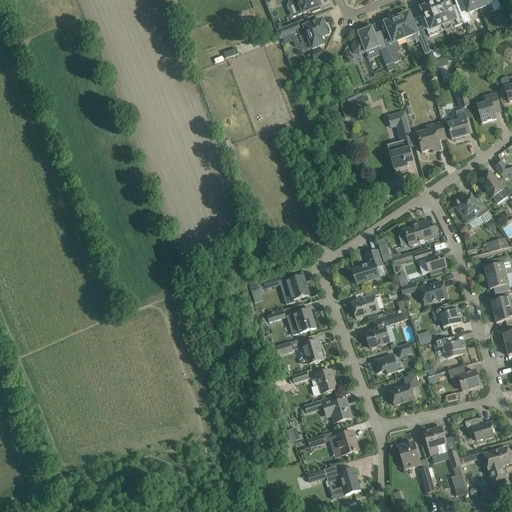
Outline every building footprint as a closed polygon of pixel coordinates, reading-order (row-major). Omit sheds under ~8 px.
[(287,0),(290,6),(294,4),(298,16),(302,14),(303,15),(311,11),(312,14),(320,10),(319,8),(321,7),(319,1),(318,0),(287,0)] [(447,0),(443,0),(434,4),(443,26),(452,22),(454,28),(464,24),(456,6),(451,8),(450,5),(450,4),(449,0),(448,1),(447,0)] [(459,0),(455,2),(456,6),(464,24),(464,25),(471,22),(468,14),(479,9),(475,0),(459,0)] [(475,0),(479,9),(491,5),(494,13),(501,10),(497,0),(475,0)] [(424,16),(418,19),(422,27),(422,28),(423,30),(427,28),(428,32),(430,37),(439,34),(436,29),(443,26),(434,4),(433,4),(432,3),(426,5),(427,7),(421,9),(424,16)] [(399,17),(397,19),(405,39),(413,35),(416,43),(419,41),(425,55),(431,52),(424,34),(423,30),(422,28),(416,30),(409,14),(406,15),(406,12),(398,15),(399,17)] [(502,29),(510,27),(506,12),(498,14),(502,29)] [(391,39),(385,42),(388,49),(394,64),(399,62),(401,61),(400,60),(398,55),(400,50),(397,42),(405,39),(397,19),(395,19),(394,17),(387,20),(388,22),(385,23),(391,39)] [(299,22),(277,31),(281,40),(292,35),(297,33),(301,44),(306,46),(310,45),(311,45),(312,49),(313,50),(324,45),(321,39),(328,36),(328,34),(330,33),(328,26),(325,27),(322,20),(317,23),(316,23),(310,25),(304,28),(304,29),(302,29),(299,22)] [(354,42),(352,48),(354,53),(359,56),(366,53),(366,54),(380,48),(372,28),(358,34),(360,40),(354,42)] [(488,30),(469,37),(471,43),(490,36),(488,30)] [(388,49),(380,52),(382,56),(386,67),(394,64),(388,49)] [(438,50),(432,52),(435,59),(441,57),(438,50)] [(503,79),(501,82),(503,89),(505,88),(506,93),(509,103),(511,101),(511,82),(511,83),(511,79),(509,78),(503,79)] [(465,92),(457,95),(461,109),(469,107),(467,99),(465,92)] [(407,93),(400,95),(405,113),(406,116),(412,114),(407,93)] [(486,104),(477,106),(479,115),(482,124),(496,120),(494,111),(500,109),(498,99),(496,94),(484,98),(486,104)] [(354,101),(348,104),(351,111),(357,108),(354,101)] [(459,122),(448,125),(449,131),(452,141),(470,136),(467,126),(465,119),(464,114),(463,110),(457,112),(456,114),(457,116),(459,122)] [(405,113),(397,115),(403,138),(411,135),(406,116),(405,113)] [(428,134),(418,137),(422,153),(433,150),(433,153),(441,151),(439,141),(446,139),(444,130),(442,124),(427,128),(428,134)] [(407,141),(387,146),(388,146),(392,162),(394,171),(407,168),(407,165),(413,163),(410,154),(407,141)] [(502,163),(495,167),(501,176),(511,172),(511,169),(511,167),(506,168),(502,163)] [(491,173),(479,181),(485,190),(492,199),(503,191),(506,197),(511,192),(511,191),(511,190),(505,182),(500,186),(491,173)] [(461,200),(456,204),(460,209),(458,211),(459,213),(468,225),(469,225),(477,218),(478,220),(481,217),(485,223),(486,224),(493,219),(493,218),(479,199),(474,202),(471,197),(465,201),(462,196),(460,198),(461,200)] [(418,226),(404,230),(407,240),(409,247),(423,243),(432,240),(439,238),(435,226),(429,228),(427,221),(417,224),(418,226)] [(492,222),(486,226),(490,231),(496,227),(492,222)] [(505,239),(486,244),(489,254),(510,248),(508,242),(507,243),(505,239)] [(425,252),(414,255),(417,263),(418,262),(425,260),(429,273),(431,278),(444,274),(443,269),(446,268),(442,255),(437,256),(433,258),(430,250),(425,252)] [(375,264),(354,270),(358,285),(368,282),(379,278),(376,269),(382,267),(380,261),(377,252),(371,254),(375,264)] [(389,252),(382,254),(384,260),(385,262),(391,260),(389,252)] [(409,254),(391,260),(392,260),(394,268),(414,261),(411,253),(409,254)] [(492,267),(485,269),(487,280),(506,275),(511,273),(511,270),(509,257),(507,257),(491,261),(492,267)] [(511,273),(506,275),(487,280),(490,291),(494,290),(500,288),(509,286),(509,289),(511,288),(511,273)] [(289,293),(284,295),(288,306),(295,303),(294,301),(299,299),(309,296),(303,277),(293,280),(285,282),(287,289),(289,293)] [(403,277),(398,278),(401,289),(405,288),(407,285),(406,282),(405,282),(403,277)] [(263,283),(250,287),(252,294),(260,291),(260,290),(265,289),(265,290),(278,286),(280,285),(282,285),(280,278),(276,279),(263,283)] [(398,282),(392,285),(394,292),(396,293),(401,291),(400,289),(398,282)] [(433,285),(420,289),(425,306),(438,302),(447,299),(442,282),(433,285)] [(401,289),(400,289),(401,291),(403,296),(418,291),(416,284),(405,288),(401,289)] [(367,299),(352,304),(356,319),(366,316),(379,312),(375,298),(380,296),(378,289),(373,290),(365,293),(367,299)] [(500,300),(491,303),(494,314),(511,308),(511,303),(511,304),(509,298),(500,300)] [(404,301),(398,303),(401,314),(408,312),(404,301)] [(449,306),(432,312),(435,322),(441,320),(443,329),(453,326),(463,323),(459,310),(451,312),(449,306)] [(511,308),(494,314),(496,324),(506,322),(507,328),(511,326),(511,308)] [(288,317),(287,318),(290,325),(293,336),(300,334),(306,332),(316,329),(310,310),(301,313),(294,315),(294,316),(288,317)] [(284,312),(267,317),(269,324),(286,319),(284,312)] [(384,319),(373,323),(375,330),(384,327),(385,328),(386,327),(390,326),(402,322),(410,320),(408,312),(401,314),(384,319)] [(375,330),(365,333),(370,349),(389,344),(385,328),(384,327),(375,330)] [(509,333),(503,335),(506,346),(511,344),(511,328),(508,330),(509,333)] [(430,332),(417,335),(421,347),(433,343),(430,332)] [(271,337),(264,339),(267,350),(274,348),(271,337)] [(454,338),(433,344),(436,354),(445,351),(448,360),(457,357),(467,354),(463,341),(455,343),(454,338)] [(290,344),(276,348),(278,356),(292,352),(292,351),(302,348),(300,342),(290,345),(290,344)] [(302,359),(300,361),(301,365),(304,366),(306,366),(307,366),(308,365),(314,364),(324,361),(318,342),(308,345),(302,346),(306,357),(304,358),(302,359)] [(409,345),(397,348),(400,358),(412,354),(409,345)] [(384,359),(374,362),(378,374),(386,372),(387,375),(397,372),(398,372),(393,356),(384,359)] [(433,365),(426,367),(429,377),(436,375),(433,365)] [(463,367),(448,372),(449,374),(451,380),(458,377),(463,392),(480,387),(475,372),(465,375),(463,367)] [(313,388),(312,390),(313,396),(316,397),(337,390),(331,371),(321,374),(316,376),(319,386),(313,388)] [(306,372),(292,377),(294,384),(309,380),(306,372)] [(406,387),(390,391),(394,407),(414,401),(411,390),(420,387),(416,375),(407,378),(403,379),(406,387)] [(286,400),(280,402),(282,409),(289,407),(286,400)] [(333,400),(322,404),(326,419),(332,418),(334,424),(343,422),(352,419),(346,400),(337,403),(334,404),(333,400)] [(319,402),(305,407),(307,415),(322,410),(319,402)] [(477,419),(465,423),(465,424),(468,434),(473,432),(476,442),(484,440),(485,441),(494,438),(492,431),(494,430),(492,424),(491,422),(479,426),(479,424),(477,419)] [(441,428),(424,433),(427,443),(431,456),(432,456),(438,454),(439,456),(448,453),(445,445),(446,445),(445,440),(444,438),(441,428)] [(296,429),(287,432),(290,444),(303,441),(302,435),(299,436),(296,429)] [(343,435),(330,439),(336,459),(349,455),(359,452),(353,432),(343,435)] [(323,436),(309,441),(311,448),(325,444),(323,436)] [(413,443),(398,447),(405,470),(415,467),(420,466),(416,452),(413,443)] [(483,450),(458,457),(461,466),(485,459),(490,477),(493,487),(507,483),(502,467),(511,464),(507,448),(497,451),(484,455),(483,450)] [(456,452),(448,455),(450,460),(455,477),(451,478),(453,482),(456,492),(462,492),(463,496),(469,494),(468,491),(469,491),(466,482),(464,475),(461,466),(458,457),(458,458),(456,452)] [(337,467),(324,471),(326,476),(326,479),(335,476),(337,482),(341,481),(343,487),(339,489),(342,497),(345,496),(361,492),(354,469),(339,473),(337,467)] [(422,470),(420,471),(427,494),(434,492),(433,488),(428,469),(428,468),(422,470)] [(324,471),(309,476),(311,483),(326,479),(326,476),(324,471)] [(276,474),(273,478),(277,482),(281,478),(276,474)] [(487,486),(479,488),(481,497),(490,494),(487,486)] [(473,489),(470,492),(470,496),(475,497),(478,494),(478,490),(473,489)]
